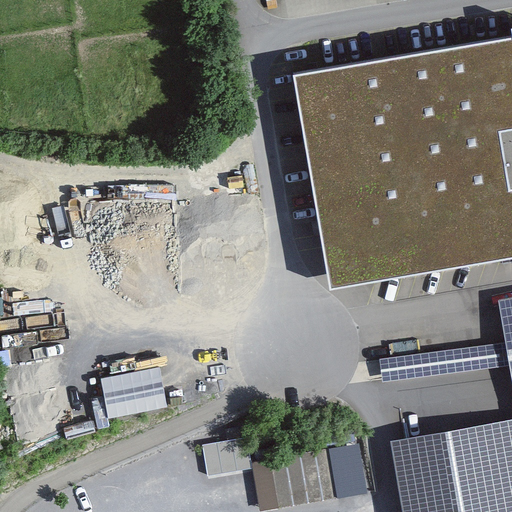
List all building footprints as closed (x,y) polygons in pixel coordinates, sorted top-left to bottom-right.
[(511,45),(301,81),(336,290),(511,260),(511,45)] [(511,374),(511,298),(499,301),(506,343),(510,366),(511,374)] [(510,366),(506,343),(380,359),(382,382),(510,366)] [(161,368),(101,378),(108,420),(168,409),(161,368)] [(511,511),(511,419),(390,441),(402,511),(511,511)] [(339,448),(258,461),(266,511),(294,511),(348,503),(339,448)]
